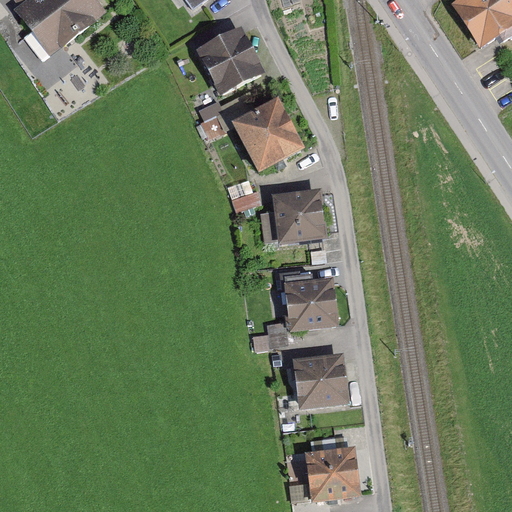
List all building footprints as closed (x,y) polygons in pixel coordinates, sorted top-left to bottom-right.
[(16,0),(28,16),(19,23),(49,64),(115,16),(103,0),(16,0)] [(178,0),(186,12),(204,0),(178,0)] [(511,38),(511,9),(506,0),(475,0),(450,16),(478,60),(511,38)] [(267,86),(241,35),(189,61),(216,112),(267,86)] [(305,163),(276,113),(231,136),(260,186),(305,163)] [(326,197),(273,202),(275,223),(261,224),(264,256),(331,250),(326,197)] [(336,289),(280,294),(285,342),(341,335),(336,289)] [(346,359),(292,367),(300,419),(354,412),(346,359)] [(356,444),(300,450),(308,503),(364,498),(356,444)]
